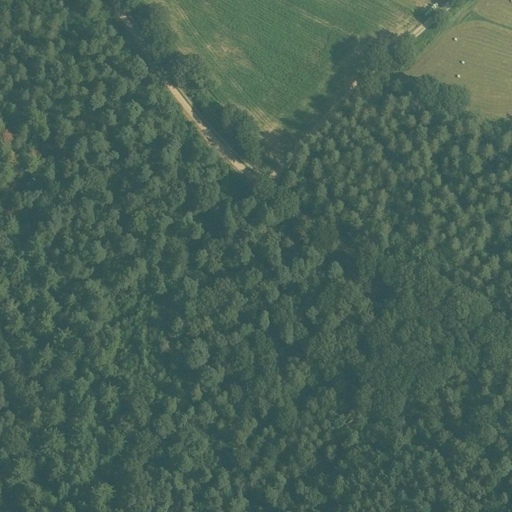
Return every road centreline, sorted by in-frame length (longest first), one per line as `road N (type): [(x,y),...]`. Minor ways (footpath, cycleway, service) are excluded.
road 1 (unclassified): [(511,322),(262,189),(193,114),(119,0)]
road 2 (track): [(262,189),(380,63),(456,0)]
